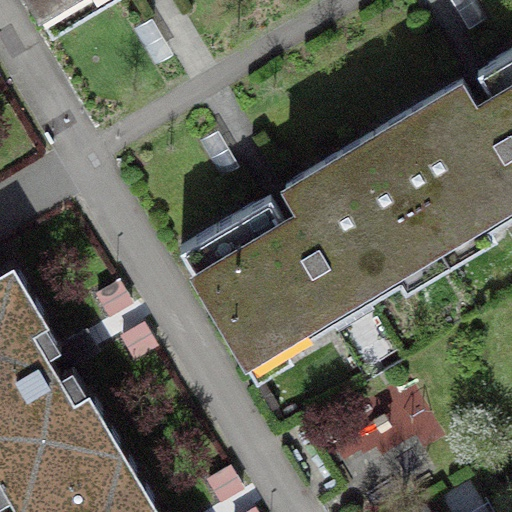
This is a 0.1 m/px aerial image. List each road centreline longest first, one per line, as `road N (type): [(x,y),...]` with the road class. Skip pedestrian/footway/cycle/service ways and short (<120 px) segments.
road 1 (residential): [(87,156),(295,511)]
road 2 (residential): [(0,12),(87,156)]
